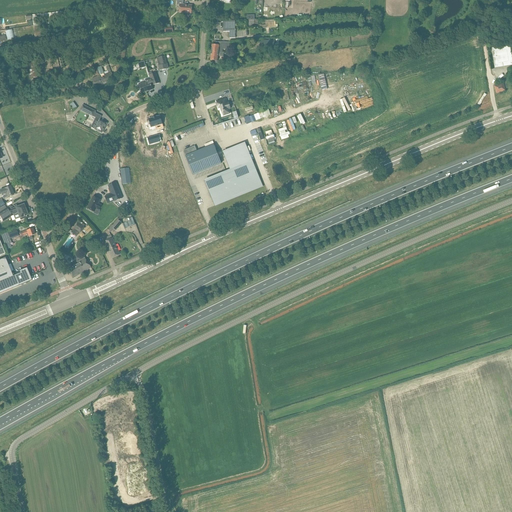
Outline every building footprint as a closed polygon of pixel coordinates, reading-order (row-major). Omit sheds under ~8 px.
[(177,0),(177,4),(179,4),(179,12),(191,13),(191,11),(192,11),(193,11),(193,8),(192,8),(192,7),(192,5),(183,4),(184,1),(177,0)] [(235,20),(223,21),(223,32),(224,32),(229,32),(229,38),(235,38),(235,29),(235,20)] [(209,21),(209,29),(211,29),(211,23),(220,23),(223,21),(209,21)] [(12,30),(5,31),(7,40),(14,38),(12,30)] [(117,39),(114,58),(120,59),(124,60),(126,46),(127,37),(124,36),(123,38),(120,37),(117,39)] [(73,41),(64,43),(68,61),(70,61),(70,63),(76,61),(75,60),(77,60),(73,41)] [(212,45),(211,51),(223,52),(223,50),(229,50),(229,45),(229,43),(229,42),(216,42),(216,45),(212,45)] [(511,65),(511,57),(510,45),(491,48),(494,68),(511,65)] [(9,47),(5,48),(6,54),(7,59),(26,56),(30,55),(37,54),(54,50),(54,46),(36,49),(10,54),(9,47)] [(211,51),(210,60),(215,61),(217,61),(218,55),(224,56),(224,52),(223,52),(211,51)] [(164,56),(157,58),(160,70),(167,69),(164,56)] [(114,58),(113,59),(118,76),(123,74),(124,74),(120,59),(114,58)] [(35,61),(26,63),(29,79),(39,77),(35,61)] [(70,72),(68,72),(69,75),(71,79),(81,76),(82,77),(88,75),(87,73),(91,72),(90,69),(80,72),(77,65),(73,67),(74,68),(71,69),(71,70),(69,71),(70,72)] [(101,66),(96,68),(100,76),(105,75),(104,74),(103,72),(102,68),(101,66)] [(97,76),(93,78),(98,88),(114,79),(111,72),(108,73),(105,75),(100,76),(98,77),(98,76),(97,76)] [(139,87),(138,88),(139,90),(140,90),(142,93),(152,89),(151,85),(152,84),(153,85),(159,83),(155,73),(149,75),(150,78),(145,80),(146,83),(139,86),(139,87)] [(107,89),(104,90),(108,98),(110,96),(112,94),(117,90),(123,87),(118,78),(114,81),(116,84),(107,89)] [(505,90),(503,84),(495,87),(497,93),(505,90)] [(480,105),(486,94),(483,93),(478,104),(480,105)] [(225,99),(216,102),(219,109),(220,108),(223,116),(230,113),(228,109),(230,109),(228,103),(226,103),(225,99)] [(83,105),(80,110),(93,116),(95,111),(83,105)] [(244,108),(246,115),(254,113),(252,106),(244,108)] [(91,125),(94,117),(89,115),(86,123),(91,125)] [(162,125),(160,117),(156,118),(156,117),(152,119),(148,120),(150,126),(148,126),(150,132),(156,131),(155,127),(162,125)] [(96,118),(91,127),(95,129),(97,131),(98,132),(99,133),(100,133),(100,132),(102,133),(107,123),(100,120),(96,118)] [(259,132),(261,138),(276,133),(277,136),(281,134),(279,129),(275,131),(273,126),(269,127),(270,128),(259,132)] [(158,136),(147,139),(149,146),(160,143),(158,136)] [(226,171),(209,178),(219,204),(262,186),(244,144),(223,152),(230,169),(226,171)] [(195,146),(183,150),(193,175),(221,163),(218,157),(216,151),(215,150),(213,145),(197,151),(195,146)] [(103,179),(111,183),(115,174),(107,171),(111,164),(106,161),(98,178),(103,180),(103,179)] [(129,168),(120,169),(123,184),(131,183),(129,168)] [(114,191),(108,195),(111,201),(118,198),(118,199),(125,195),(118,180),(110,183),(114,191)] [(6,188),(0,190),(0,191),(1,194),(3,199),(9,196),(14,195),(10,186),(6,188)] [(93,196),(87,209),(94,212),(96,208),(99,210),(101,205),(98,204),(100,200),(93,196)] [(7,208),(0,212),(0,217),(3,221),(11,216),(11,215),(13,214),(13,215),(18,214),(19,218),(20,220),(27,217),(26,215),(27,215),(25,210),(23,205),(18,206),(11,209),(11,210),(8,211),(7,208)] [(104,220),(109,224),(117,216),(109,208),(103,214),(106,218),(104,220)] [(125,223),(123,224),(124,228),(135,224),(132,217),(128,219),(128,218),(124,219),(125,223)] [(109,229),(108,230),(111,232),(113,229),(115,231),(122,223),(118,220),(109,229)] [(74,228),(71,233),(76,236),(79,232),(80,233),(84,227),(81,225),(79,223),(78,223),(74,228)] [(28,230),(19,233),(20,236),(26,234),(29,241),(33,239),(32,236),(32,235),(35,234),(32,228),(28,230)] [(9,234),(5,236),(7,241),(18,236),(16,229),(8,232),(9,234)] [(111,235),(104,239),(106,242),(105,242),(112,258),(120,254),(118,250),(111,235)] [(0,293),(19,286),(21,285),(25,283),(31,280),(26,268),(22,270),(19,271),(20,273),(14,275),(13,276),(5,258),(0,259),(0,293)] [(72,267),(67,269),(73,278),(79,274),(91,267),(85,259),(72,267)]
